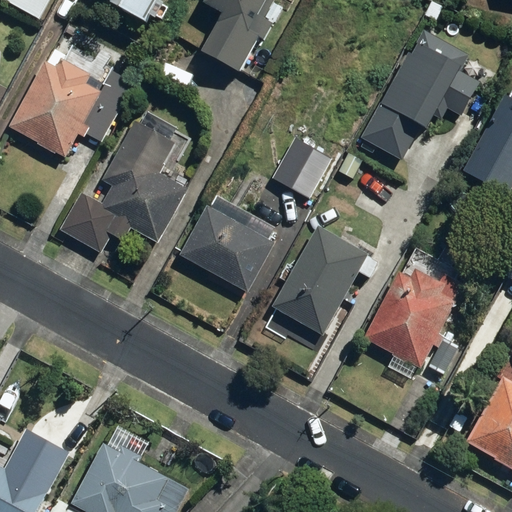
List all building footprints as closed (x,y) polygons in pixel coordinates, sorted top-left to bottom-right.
[(0,0),(36,19),(46,0),(0,0)] [(90,0),(145,29),(160,0),(90,0)] [(261,0),(200,0),(196,7),(214,18),(193,53),(236,78),(277,9),(261,0)] [(359,138),(408,167),(435,120),(456,132),(490,72),(419,32),(359,138)] [(4,127),(67,162),(82,135),(99,145),(127,94),(46,49),(4,127)] [(511,102),(500,96),(454,176),(501,203),(511,183),(511,102)] [(60,232),(113,261),(129,231),(159,247),(190,190),(169,179),(191,138),(138,109),(90,197),(81,192),(60,232)] [(294,137),(268,179),(304,200),(330,158),(294,137)] [(211,192),(173,255),(247,298),(284,235),(211,192)] [(268,309),(322,339),(354,279),(368,286),(379,265),(312,229),(268,309)] [(433,332),(455,292),(422,274),(419,281),(397,268),(358,339),(445,387),(465,349),(433,332)] [(511,376),(502,371),(461,448),(511,476),(511,376)] [(73,428),(51,466),(72,478),(94,440),(73,428)] [(27,474),(40,451),(16,437),(3,460),(0,458),(0,511),(43,511),(56,490),(27,474)] [(79,505),(63,496),(54,511),(188,511),(202,486),(114,439),(79,505)]
